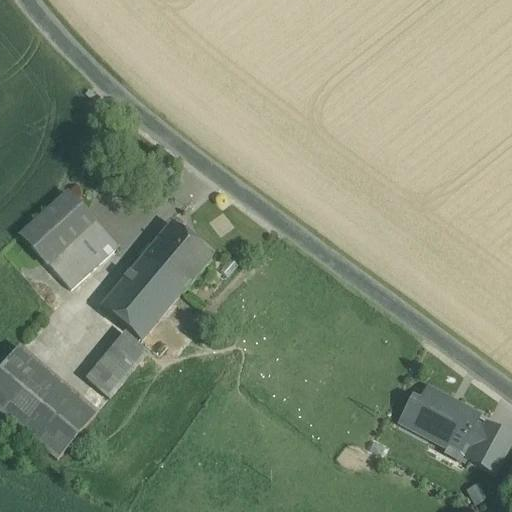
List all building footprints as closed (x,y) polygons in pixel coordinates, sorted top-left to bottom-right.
[(67,196),(21,237),(48,267),(94,225),(67,196)] [(94,225),(48,267),(70,292),(117,250),(94,225)] [(171,225),(100,310),(141,344),(212,260),(171,225)] [(125,338),(87,382),(108,401),(146,357),(125,338)] [(95,417),(19,352),(0,374),(0,414),(57,462),(95,417)] [(77,394),(99,411),(107,400),(85,383),(77,394)] [(450,404),(427,392),(420,405),(413,401),(400,424),(447,450),(449,446),(460,452),(464,446),(473,451),(484,430),(475,425),(479,418),(458,406),(455,411),(449,407),(450,404)] [(511,441),(511,439),(486,426),(484,430),(473,451),(467,461),(494,476),(511,441)] [(468,491),(476,507),(487,501),(479,485),(468,491)]
